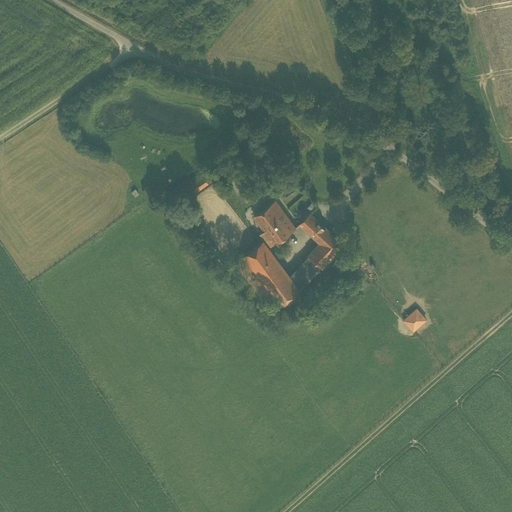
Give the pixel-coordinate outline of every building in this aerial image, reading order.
[(260,233),(269,246),(294,229),(279,207),(278,208),(273,202),(254,215),(264,230),(260,233)] [(300,224),(308,232),(317,222),(318,221),(310,214),(309,213),(309,214),(300,223),(299,224),(300,225),(300,224)] [(308,232),(314,237),(324,227),(318,221),(317,222),(308,232)] [(324,227),(314,237),(320,243),(309,255),(322,267),(342,245),(343,244),(342,244),(324,227)] [(262,241),(243,255),(273,296),(280,305),(300,290),(289,277),(262,241)] [(265,303),(273,296),(243,255),(235,262),(265,303)] [(309,255),(289,277),(300,290),(322,267),(309,255)] [(412,331),(426,319),(415,306),(401,319),(412,331)]
